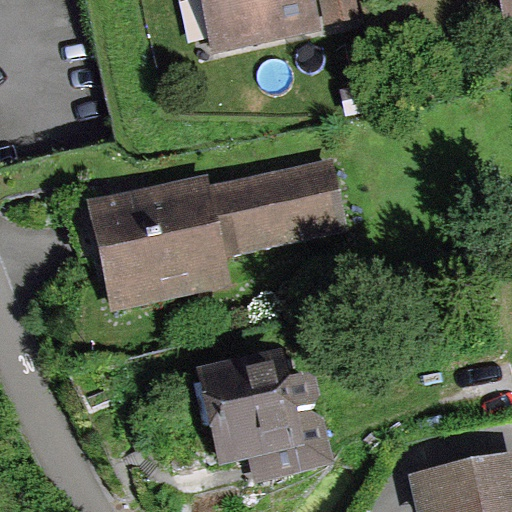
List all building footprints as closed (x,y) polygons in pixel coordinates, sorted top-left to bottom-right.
[(202,0),(213,49),(322,27),(316,0),(202,0)] [(359,0),(321,0),(328,26),(363,18),(359,0)] [(511,0),(503,0),(507,18),(511,16),(511,0)] [(89,197),(114,313),(237,287),(231,258),(347,234),(331,159),(215,184),(213,171),(89,197)] [(283,353),(198,374),(221,466),(250,459),(255,479),(331,460),(309,372),(289,377),(283,353)] [(511,511),(511,452),(408,474),(416,511),(511,511)]
